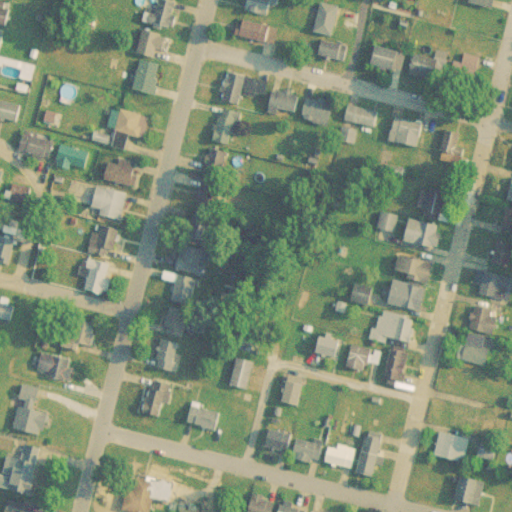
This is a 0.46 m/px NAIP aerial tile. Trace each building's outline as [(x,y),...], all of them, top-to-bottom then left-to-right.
[(500,0),(473,0),(471,7),(496,15),(500,0)] [(154,30),(175,35),(181,9),(159,4),(154,30)] [(6,7),(0,7),(0,29),(11,29),(11,14),(6,14),(6,7)] [(342,12),(323,8),(316,38),(335,43),(342,12)] [(280,34),(243,25),(239,41),(276,50),(280,34)] [(173,58),(166,56),(171,45),(147,36),(139,57),(169,68),(173,58)] [(351,53),(324,45),(319,62),(346,70),(351,53)] [(373,70),(404,78),(409,60),(378,51),(373,70)] [(476,58),(454,57),(453,82),(475,83),(476,58)] [(445,88),(450,67),(416,59),(411,80),(445,88)] [(157,101),(164,71),(143,65),(135,96),(157,101)] [(264,106),(269,88),(231,78),(224,107),(241,111),(244,101),(264,106)] [(282,115),(296,120),(303,102),(277,93),(269,118),(280,122),(282,115)] [(329,134),(337,111),(311,102),(303,125),(329,134)] [(23,112),(0,106),(0,124),(19,129),(23,112)] [(377,135),(381,120),(351,111),(346,127),(377,135)] [(232,152),(244,122),(224,114),(212,144),(232,152)] [(148,123),(124,115),(117,136),(141,144),(148,123)] [(425,130),(397,122),(390,147),(419,155),(425,130)] [(462,140),(448,136),(439,166),(462,172),(466,158),(458,156),(462,140)] [(58,146),(27,137),(21,157),(52,166),(58,146)] [(59,173),(88,177),(92,157),(62,153),(59,173)] [(205,178),(222,183),(228,158),(211,154),(205,178)] [(138,190),(138,168),(121,168),(121,170),(108,170),(108,190),(138,190)] [(202,214),(221,211),(218,186),(199,189),(202,214)] [(33,194),(10,190),(7,206),(30,211),(33,194)] [(123,226),(129,199),(100,192),(95,213),(101,215),(99,220),(123,226)] [(420,213),(428,214),(426,223),(442,226),(447,197),(424,193),(420,213)] [(393,231),(397,215),(380,211),(376,228),(393,231)] [(502,235),(511,237),(511,213),(509,213),(502,235)] [(189,239),(208,248),(217,227),(198,218),(189,239)] [(396,238),(400,222),(383,218),(379,234),(396,238)] [(408,245),(439,254),(445,233),(414,224),(408,245)] [(95,238),(89,257),(106,262),(108,254),(116,256),(122,236),(103,230),(100,240),(95,238)] [(0,247),(0,264),(12,268),(19,246),(2,241),(0,247)] [(511,274),(511,250),(499,247),(493,269),(511,274)] [(213,259),(185,250),(178,274),(206,283),(213,259)] [(110,264),(88,259),(82,290),(104,295),(110,264)] [(430,289),(436,269),(402,260),(396,279),(430,289)] [(511,281),(491,275),(484,300),(505,306),(511,281)] [(201,289),(173,278),(170,286),(179,290),(174,304),(192,311),(201,289)] [(428,295),(397,286),(391,309),(422,317),(428,295)] [(371,311),(375,293),(357,289),(353,307),(371,311)] [(0,307),(0,324),(13,327),(16,311),(0,307)] [(470,334),(493,341),(501,319),(478,311),(470,334)] [(166,340),(185,344),(191,317),(172,313),(166,340)] [(417,324),(381,316),(375,342),(411,350),(417,324)] [(62,353),(81,357),(82,350),(94,352),(99,331),(69,323),(62,353)] [(486,344),(468,340),(462,367),(488,372),(491,355),(484,354),(486,344)] [(342,345),(323,342),(319,360),(339,364),(342,345)] [(182,350),(164,346),(158,373),(176,377),(182,350)] [(373,353),(351,351),(349,374),(371,376),(373,353)] [(386,384),(405,388),(411,359),(392,355),(386,384)] [(40,373),(69,390),(79,373),(50,356),(40,373)] [(232,391),(250,396),(258,368),(240,363),(232,391)] [(171,388),(151,386),(149,421),(169,422),(171,388)] [(284,408),(301,411),(306,389),(288,386),(284,408)] [(16,435),(47,442),(53,419),(39,416),(44,395),(27,390),(16,435)] [(471,436),(475,411),(452,407),(447,431),(471,436)] [(188,431),(219,436),(223,416),(192,410),(188,431)] [(289,459),(294,441),(271,434),(266,453),(289,459)] [(385,473),(388,457),(382,455),(385,441),(369,438),(361,480),(377,483),(379,472),(385,473)] [(436,462),(466,469),(471,445),(441,438),(436,462)] [(492,459),(495,444),(480,441),(477,456),(492,459)] [(318,471),(327,453),(303,442),(295,461),(318,471)] [(495,466),(498,451),(483,448),(480,463),(495,466)] [(358,455),(331,450),(327,469),(355,475),(358,455)] [(1,493),(33,501),(44,455),(26,451),(23,466),(9,462),(1,493)] [(173,509),(178,489),(139,481),(132,511),(155,511),(157,506),(173,509)] [(456,506),(477,511),(481,511),(489,489),(463,482),(456,506)] [(24,503),(6,500),(4,511),(33,511),(23,510),(24,503)] [(252,511),(277,511),(279,507),(256,501),(252,511)] [(305,511),(307,508),(282,501),(278,511),(305,511)]
